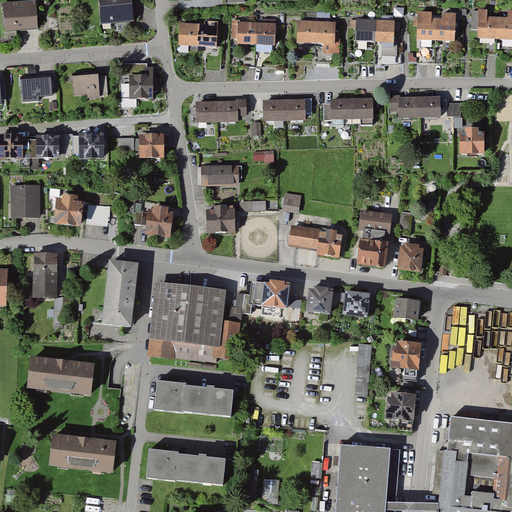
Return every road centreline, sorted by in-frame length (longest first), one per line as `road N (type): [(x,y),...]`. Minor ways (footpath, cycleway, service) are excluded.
road 1 (residential): [(173,90),(511,84)]
road 2 (residential): [(126,511),(147,380),(140,344),(151,255)]
road 3 (residential): [(193,256),(440,292)]
road 4 (residential): [(417,511),(440,292)]
road 5 (residential): [(176,118),(0,131)]
road 6 (residential): [(0,61),(164,48)]
road 7 (residential): [(0,244),(49,241),(151,255)]
road 8 (residential): [(176,118),(193,256)]
